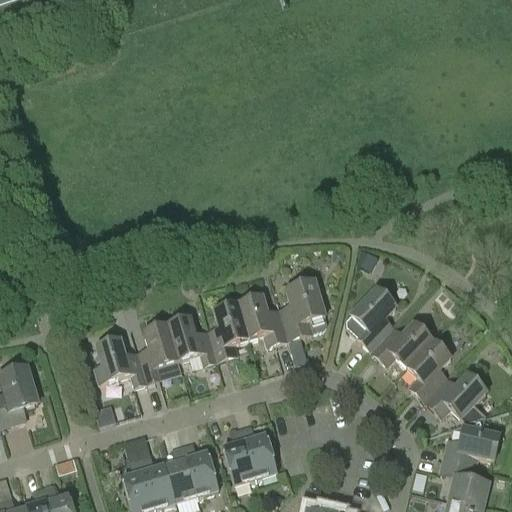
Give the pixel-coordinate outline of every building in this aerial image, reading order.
[(285,296),(290,313),(278,317),(279,322),(287,348),(312,341),(311,339),(324,336),(326,331),(324,325),(313,288),(285,296)] [(395,314),(375,296),(344,328),(345,334),(370,358),(388,339),(379,330),(395,314)] [(260,303),(236,311),(247,347),(271,340),(275,352),(287,348),(279,322),(267,326),(260,303)] [(212,318),(219,341),(208,345),(215,369),(228,366),(224,354),(247,347),(236,311),(212,318)] [(208,345),(196,349),(189,325),(165,332),(176,368),(200,361),(203,373),(215,369),(208,345)] [(388,339),(370,358),(385,372),(392,365),(405,376),(431,348),(412,330),(396,347),(388,339)] [(149,363),(137,366),(144,390),(159,386),(155,374),(176,368),(165,332),(142,339),(149,363)] [(137,366),(126,370),(118,346),(94,353),(100,374),(93,376),(98,391),(128,382),(132,394),(144,390),(137,366)] [(431,348),(405,376),(416,387),(408,395),(423,410),(442,390),(433,381),(449,365),(448,365),(451,361),(451,357),(446,353),(442,353),(439,356),(431,348)] [(0,382),(0,390),(5,406),(0,406),(0,433),(24,426),(21,415),(36,410),(25,375),(0,382)] [(450,398),(442,390),(423,410),(439,425),(446,417),(461,432),(484,425),(472,413),(485,400),(466,382),(450,398)] [(446,449),(441,470),(472,477),(474,465),(492,469),(498,444),(480,440),(484,425),(461,432),(457,451),(446,449)] [(264,443),(254,446),(250,434),(239,437),(254,488),(276,481),(264,443)] [(228,440),(232,453),(222,456),(233,494),(254,488),(239,437),(228,440)] [(206,461),(195,464),(191,451),(181,454),(196,505),(217,499),(206,461)] [(170,457),(174,470),(163,473),(174,511),(196,505),(181,454),(170,457)] [(57,468),(60,479),(75,475),(72,464),(57,468)] [(163,473),(153,476),(149,464),(138,467),(151,511),(171,511),(174,511),(163,473)] [(128,470),(132,483),(120,486),(127,511),(151,511),(138,467),(128,470)] [(472,477),(441,470),(440,469),(438,481),(453,484),(447,509),(458,511),(482,511),(487,492),(469,488),(472,477)] [(52,492),(41,495),(46,511),(69,511),(67,502),(56,505),(52,492)] [(35,511),(33,511),(46,511),(41,495),(32,498),(35,511)]
